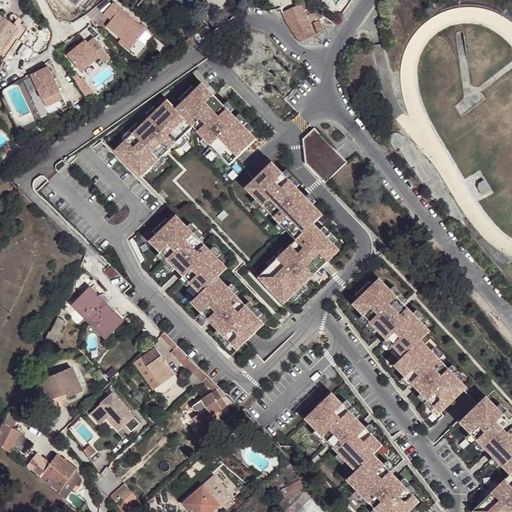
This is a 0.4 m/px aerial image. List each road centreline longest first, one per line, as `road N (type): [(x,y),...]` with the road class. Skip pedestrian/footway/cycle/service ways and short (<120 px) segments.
road 1 (residential): [(43,164),(237,379),(255,381),(322,318)]
road 2 (residential): [(43,164),(239,23),(266,18),(321,67)]
road 3 (residential): [(334,90),(285,147),(290,166),(363,243),(318,302),(322,318)]
road 4 (residential): [(334,90),(355,127),(511,318)]
road 5 (residential): [(322,318),(456,485),(451,510)]
road 6 (residential): [(99,263),(25,190),(27,176),(43,164)]
road 7 (unknown): [(285,147),(198,53)]
road 8 (unclassified): [(39,0),(62,32),(1,87)]
